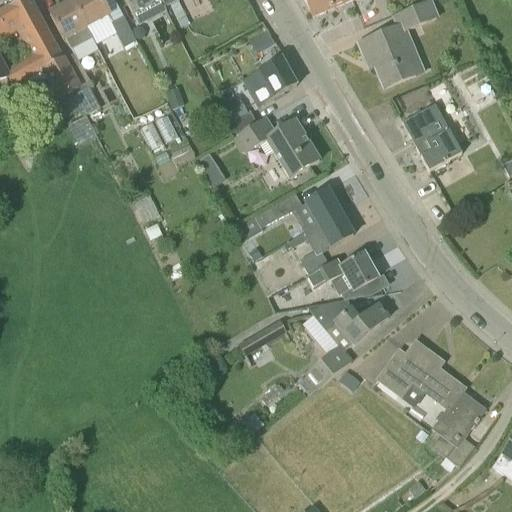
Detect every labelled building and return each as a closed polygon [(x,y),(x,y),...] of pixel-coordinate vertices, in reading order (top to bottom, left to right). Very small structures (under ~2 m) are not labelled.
[(86,29),(109,17),(100,0),(80,0),(72,4),(86,29)] [(179,3),(177,0),(123,0),(133,17),(159,4),(163,11),(179,3)] [(302,0),(313,20),(363,0),(302,0)] [(72,95),(74,98),(79,95),(62,64),(28,1),(0,16),(0,24),(8,39),(17,34),(30,58),(3,72),(8,81),(13,90),(25,83),(40,82),(44,88),(54,87),(63,104),(62,101),(72,95)] [(416,60),(406,34),(438,20),(431,2),(390,20),(395,30),(357,46),(364,61),(369,59),(383,91),(415,78),(409,63),(416,60)] [(72,4),(50,16),(63,41),(65,40),(70,51),(92,40),(86,29),(72,4)] [(123,50),(135,44),(123,19),(111,25),(123,50)] [(62,64),(79,95),(74,98),(75,100),(82,114),(85,119),(99,111),(88,91),(91,89),(74,58),(62,64)] [(281,61),(242,83),(257,110),(296,88),(281,61)] [(5,82),(8,81),(3,72),(0,66),(0,104),(14,98),(5,82)] [(57,128),(82,114),(75,100),(50,113),(57,128)] [(429,174),(461,157),(434,107),(402,125),(429,174)] [(233,141),(256,127),(249,115),(226,129),(233,141)] [(272,133),(265,122),(236,140),(245,155),(262,145),(259,140),(272,133)] [(273,155),(289,181),(319,163),(294,123),(268,139),(277,153),(273,155)] [(212,189),(221,183),(206,157),(196,163),(212,189)] [(305,206),(302,208),(300,209),(312,231),(340,215),(327,192),(304,205),(305,206)] [(300,209),(302,208),(294,196),(254,219),(261,231),(298,210),(300,209)] [(327,266),(321,255),(352,237),(340,215),(312,231),(303,236),(286,246),(289,252),(306,242),(313,253),(298,262),(307,277),(327,266)] [(363,256),(340,270),(336,263),(305,280),(313,294),(332,283),(340,298),(350,292),(352,295),(377,281),(363,256)] [(306,376),(319,391),(350,365),(342,355),(352,347),(353,349),(387,320),(377,308),(358,324),(350,313),(325,333),(338,349),(306,376)] [(236,349),(243,361),(285,336),(278,325),(236,349)] [(447,414),(462,395),(464,392),(437,372),(442,365),(424,352),(424,353),(414,345),(404,359),(397,355),(376,384),(401,402),(412,387),(446,413),(447,414)] [(447,414),(446,413),(431,432),(454,449),(446,461),(459,471),(474,450),(463,442),(485,412),(462,395),(447,414)] [(511,439),(501,457),(502,457),(493,470),(511,482),(511,439)]
